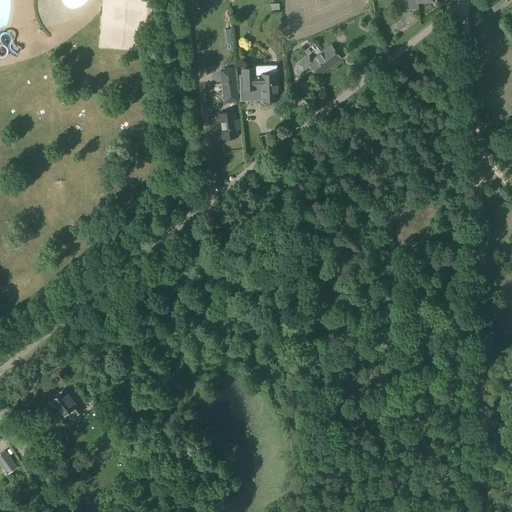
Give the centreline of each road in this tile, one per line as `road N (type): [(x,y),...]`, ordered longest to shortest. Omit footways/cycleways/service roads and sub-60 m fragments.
road 1 (track): [(462,0),(488,511)]
road 2 (unclassified): [(196,215),(465,0)]
road 3 (unclassified): [(0,372),(196,215)]
road 4 (unclassified): [(196,215),(169,0)]
